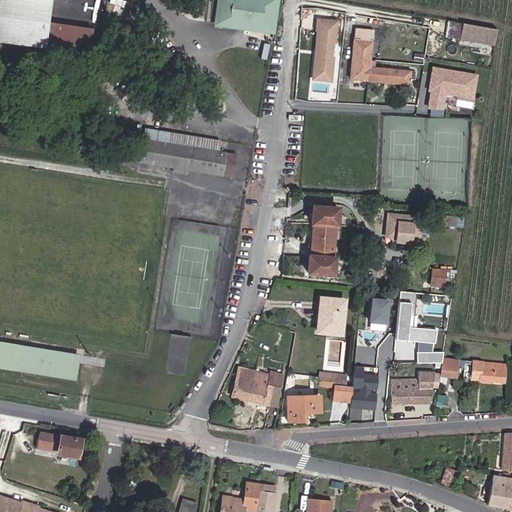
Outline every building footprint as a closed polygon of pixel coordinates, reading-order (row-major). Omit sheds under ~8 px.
[(0,0),(0,42),(88,56),(92,28),(49,23),(51,0),(0,0)] [(263,24),(280,26),(281,1),(271,0),(218,0),(218,4),(215,20),(263,26),(263,24)] [(337,18),(315,17),(310,80),(332,82),(337,18)] [(465,39),(467,24),(454,21),(451,37),(465,39)] [(498,45),(501,29),(467,24),(465,39),(498,45)] [(376,43),(356,40),(352,81),(415,87),(415,70),(379,68),(379,62),(375,61),(376,43)] [(477,73),(430,65),(426,91),(428,91),(426,107),(443,109),(445,94),(472,99),(477,73)] [(186,173),(232,180),(236,151),(216,148),(218,137),(216,137),(144,126),(139,154),(138,166),(172,171),(173,167),(187,169),(186,173)] [(172,175),(186,177),(186,173),(187,169),(173,167),(172,171),(172,175)] [(336,226),(340,226),(342,209),(314,207),(313,224),(317,224),(336,226)] [(448,229),(459,230),(460,217),(449,217),(448,229)] [(424,240),(425,220),(391,219),(390,242),(401,242),(401,246),(415,246),(414,251),(428,251),(429,240),(424,240)] [(315,258),(336,259),(336,226),(317,224),(315,258)] [(452,258),(436,256),(433,287),(449,288),(452,258)] [(312,275),(339,276),(339,259),(336,259),(315,258),(312,258),(312,275)] [(399,288),(400,268),(380,266),(379,286),(399,288)] [(401,336),(400,341),(416,342),(431,343),(434,343),(435,328),(411,327),(413,292),(397,290),(394,335),(401,336)] [(350,299),(321,296),(318,335),(345,338),(350,299)] [(384,324),(385,302),(369,300),(367,323),(384,324)] [(0,365),(78,380),(82,355),(0,339),(0,365)] [(431,343),(416,342),(417,354),(431,354),(431,343)] [(444,354),(431,354),(417,354),(417,365),(442,365),(443,358),(444,354)] [(462,360),(446,358),(442,376),(458,379),(462,360)] [(509,364),(475,362),(474,381),(507,385),(509,364)] [(275,388),(284,389),(286,375),(275,372),(274,375),(241,369),(235,394),(272,401),(275,388)] [(351,374),(326,372),(325,378),(333,379),(332,386),(339,387),(339,380),(350,381),(351,374)] [(396,390),(387,389),(386,404),(433,403),(438,373),(427,373),(423,382),(397,380),(396,390)] [(364,389),(370,390),(371,379),(356,377),(355,392),(363,393),(364,389)] [(333,379),(325,378),(323,392),(334,394),(334,400),(350,402),(352,389),(349,388),(350,381),(339,380),(339,387),(332,386),(333,379)] [(272,401),(281,403),(284,389),(275,388),(272,401)] [(289,421),(304,421),(304,411),(324,411),(323,394),(288,395),(289,408),(289,421)] [(77,457),(81,439),(40,432),(37,446),(57,450),(56,453),(77,457)] [(501,466),(511,468),(511,432),(506,433),(501,466)] [(511,479),(491,476),(486,506),(511,510),(511,479)] [(255,510),(258,491),(259,483),(246,481),(244,499),(243,504),(240,503),(241,502),(232,500),(232,497),(223,496),(220,511),(243,511),(244,509),(246,509),(255,510)] [(274,493),(274,486),(259,483),(258,491),(255,510),(246,509),(245,511),(272,511),(275,493),(274,493)] [(62,511),(41,505),(41,503),(24,498),(24,499),(1,491),(0,494),(0,511),(62,511)] [(193,511),(196,502),(182,499),(178,511),(193,511)] [(329,511),(331,502),(320,501),(319,508),(306,507),(305,511),(329,511)]
